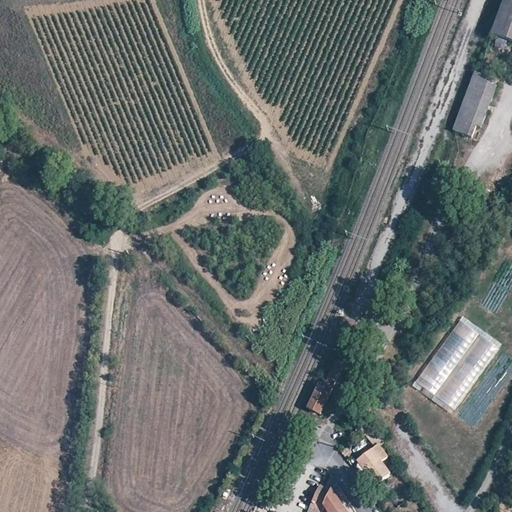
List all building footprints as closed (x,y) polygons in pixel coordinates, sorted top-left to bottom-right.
[(511,0),(506,0),(494,35),(511,42),(511,0)] [(461,135),(477,141),(499,83),(483,77),(461,135)] [(454,414),(500,344),(472,325),(473,324),(461,315),(413,387),(454,414)] [(324,386),(333,390),(345,365),(336,361),(324,386)] [(334,391),(333,390),(324,386),(320,385),(308,411),(322,418),(334,391)] [(362,428),(372,450),(373,450),(378,445),(383,442),(371,418),(362,428)] [(373,450),(372,450),(358,461),(365,473),(368,472),(377,485),(391,476),(381,463),(387,458),(378,445),(373,450)] [(327,511),(344,511),(332,492),(320,487),(307,511),(322,511),(325,508),(327,511)]
